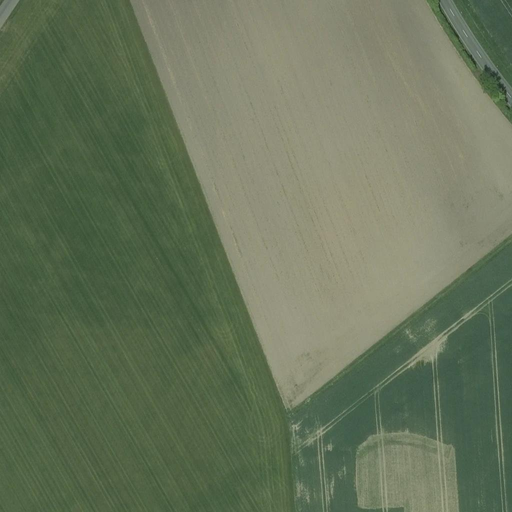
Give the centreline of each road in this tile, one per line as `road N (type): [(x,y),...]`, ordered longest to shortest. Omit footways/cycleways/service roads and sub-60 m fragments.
road 1 (track): [(511,240),(286,419)]
road 2 (tertiary): [(444,0),(511,99)]
